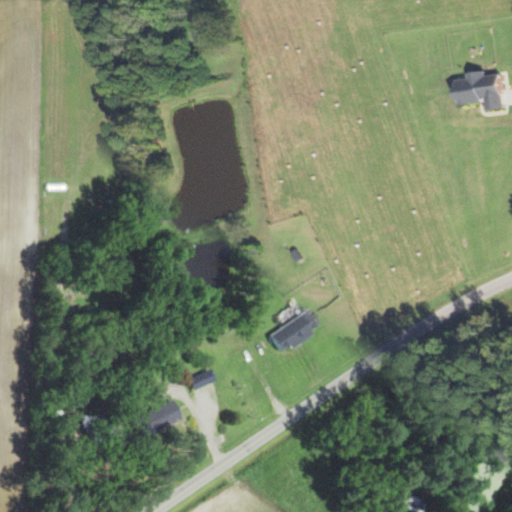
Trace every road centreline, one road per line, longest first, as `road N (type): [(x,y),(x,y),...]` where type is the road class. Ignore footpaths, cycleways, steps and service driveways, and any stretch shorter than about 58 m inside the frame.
road 1 (track): [(165,504),(107,509),(75,486),(60,299),(69,1)]
road 2 (residential): [(153,511),(405,339),(511,279)]
